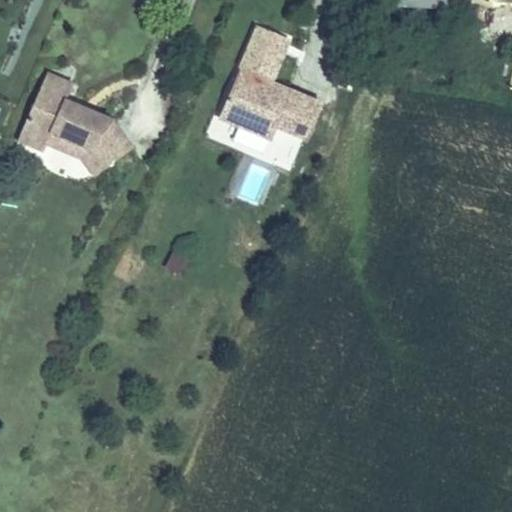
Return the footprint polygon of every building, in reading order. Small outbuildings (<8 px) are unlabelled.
[(443,0),(394,0),(394,14),(443,16),(443,0)] [(239,70),(216,123),(268,147),(274,133),(304,147),(321,107),(239,70)] [(72,85),(45,74),(14,144),(43,156),(45,149),(48,142),(85,157),(98,143),(113,165),(130,153),(111,124),(64,102),(72,85)] [(85,157),(48,142),(45,149),(79,164),(91,181),(113,165),(98,143),(85,157)] [(233,196),(257,207),(271,173),(247,163),(233,196)] [(186,263),(170,255),(163,270),(179,278),(186,263)]
